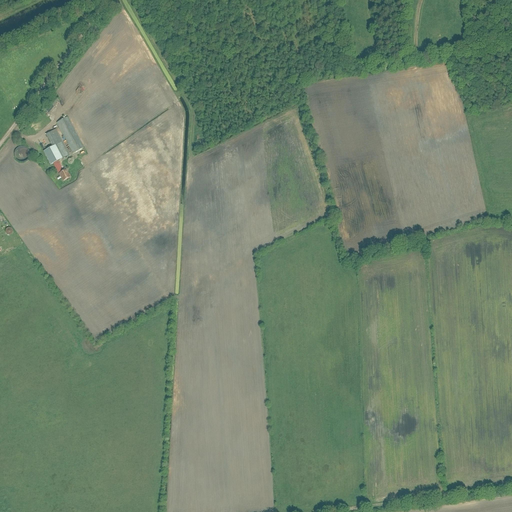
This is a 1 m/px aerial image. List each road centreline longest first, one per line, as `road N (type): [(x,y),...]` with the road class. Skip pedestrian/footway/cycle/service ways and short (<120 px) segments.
road 1 (unclassified): [(106,0),(0,145)]
road 2 (track): [(340,511),(511,488)]
